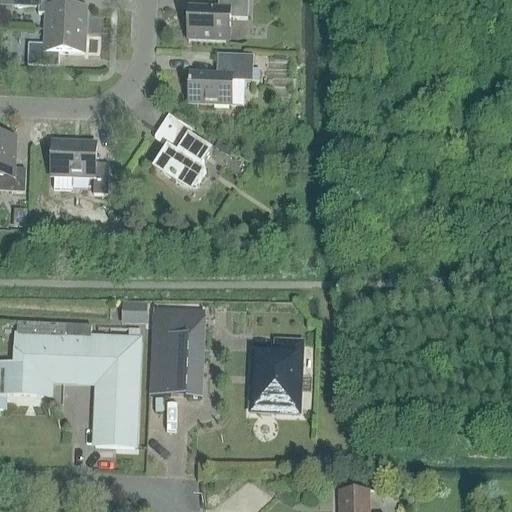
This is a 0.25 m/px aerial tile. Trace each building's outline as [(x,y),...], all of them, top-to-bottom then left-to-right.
[(41,9),(41,0),(13,0),(13,8),(41,9)] [(247,21),(247,0),(217,0),(217,11),(189,10),(188,40),(228,42),(229,20),(247,21)] [(45,8),(44,31),(85,33),(86,10),(45,8)] [(85,33),(44,31),(44,46),(28,45),(27,68),(58,69),(59,55),(84,56),(85,33)] [(216,76),(190,75),(189,105),(231,107),(243,107),(244,84),(252,84),(252,83),(253,72),(253,58),(217,57),(216,76)] [(200,171),(212,153),(188,138),(192,133),(168,117),(156,135),(170,144),(157,164),(159,168),(162,172),(165,175),(168,178),(171,180),(171,181),(175,183),(179,185),(183,187),(187,188),(191,189),(196,189),(205,174),(200,171)] [(24,195),(25,171),(14,170),(15,139),(0,138),(0,179),(3,180),(2,194),(24,195)] [(71,192),(72,179),(94,180),(93,197),(107,197),(108,167),(95,167),(96,146),(54,144),(52,178),(54,178),(53,191),(71,192)] [(122,308),(121,326),(145,327),(146,309),(122,308)] [(201,400),(204,339),(205,319),(151,317),(148,397),(201,400)] [(134,451),(138,343),(91,341),(91,328),(17,325),(16,338),(14,337),(13,366),(0,365),(0,412),(3,413),(3,397),(50,399),(50,376),(62,376),(62,382),(97,383),(94,449),(134,451)] [(256,408),(293,409),(295,362),(300,363),(300,347),(278,346),(277,360),(258,359),(256,408)] [(368,511),(368,494),(339,494),(339,511),(368,511)]
